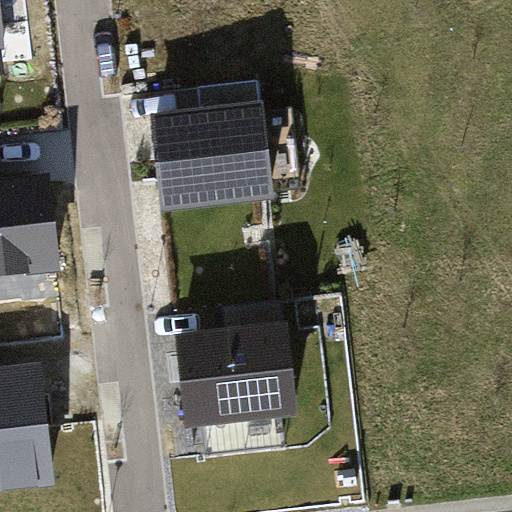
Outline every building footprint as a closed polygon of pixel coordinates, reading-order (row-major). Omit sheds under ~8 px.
[(0,76),(8,75),(0,5),(0,76)] [(261,106),(158,119),(169,208),(272,195),(261,106)] [(302,108),(282,108),(284,187),(304,186),(302,108)] [(49,179),(0,183),(0,271),(58,266),(49,179)] [(196,435),(299,422),(288,331),(185,344),(196,435)] [(43,368),(0,372),(0,489),(57,483),(43,368)]
